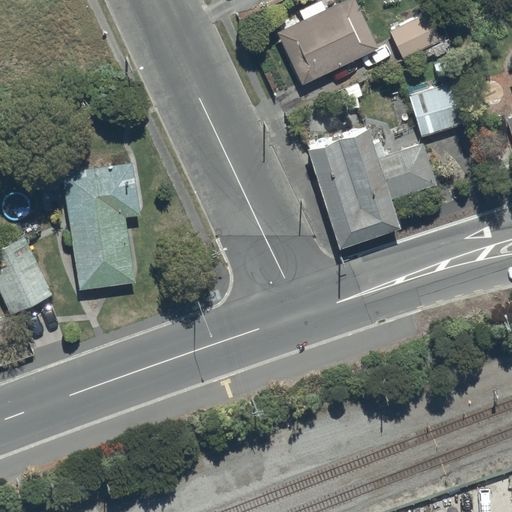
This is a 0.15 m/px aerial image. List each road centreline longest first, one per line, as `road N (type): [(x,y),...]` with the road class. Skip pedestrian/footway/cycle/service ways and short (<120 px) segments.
road 1 (residential): [(304,312),(157,0)]
road 2 (tertiary): [(0,421),(304,312)]
road 3 (tertiary): [(304,312),(511,243)]
